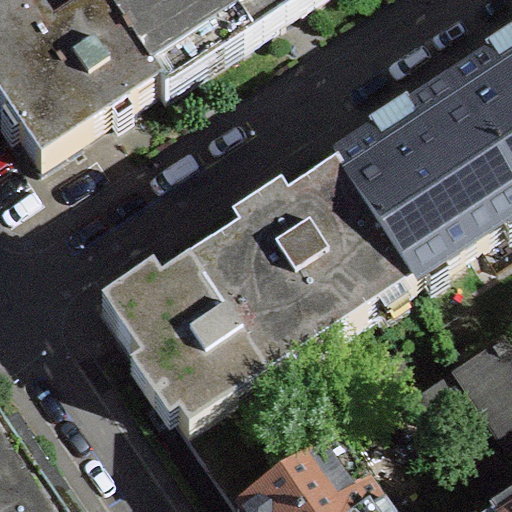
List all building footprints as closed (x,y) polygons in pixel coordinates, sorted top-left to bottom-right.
[(56,46),(24,0),(0,0),(0,113),(42,175),(161,98),(159,95),(103,8),(67,33),(70,36),(56,46)] [(97,0),(103,8),(159,95),(236,45),(244,56),(330,0),(97,0)] [(511,66),(494,78),(489,71),(449,98),(511,194),(511,66)] [(511,194),(449,98),(409,124),(413,131),(336,181),(413,299),(511,234),(511,194)] [(188,277),(268,394),(413,299),(336,181),(188,277)] [(242,511),(251,511),(318,469),(268,394),(188,277),(162,295),(154,282),(117,307),(127,322),(112,332),(189,445),(195,442),(242,511)] [(475,402),(511,457),(511,364),(502,349),(416,404),(433,430),(475,402)] [(0,511),(56,511),(45,495),(43,497),(0,434),(0,511)] [(378,511),(360,485),(347,494),(326,464),(318,469),(251,511),(378,511)]
